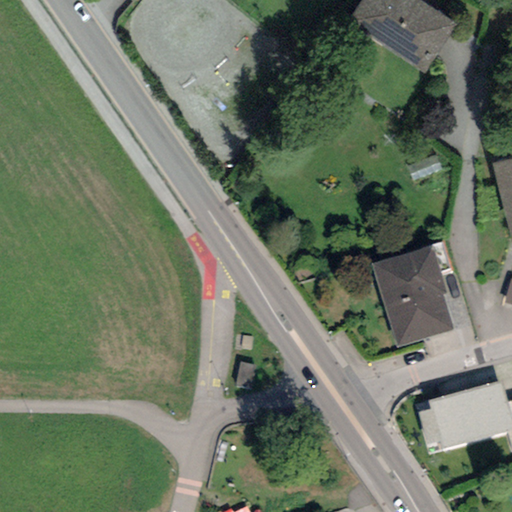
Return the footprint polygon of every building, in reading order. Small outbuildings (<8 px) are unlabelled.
[(362,0),(347,22),(425,73),(457,24),(420,0),(362,0)] [(511,159),(493,164),(510,237),(511,236),(511,159)] [(433,245),(372,262),(396,347),(453,331),(442,294),(447,293),(433,245)] [(511,279),(503,303),(511,305),(511,279)] [(503,380),(427,401),(430,410),(418,412),(427,445),(441,441),(441,449),(507,432),(511,450),(511,419),(507,402),(503,380)]
